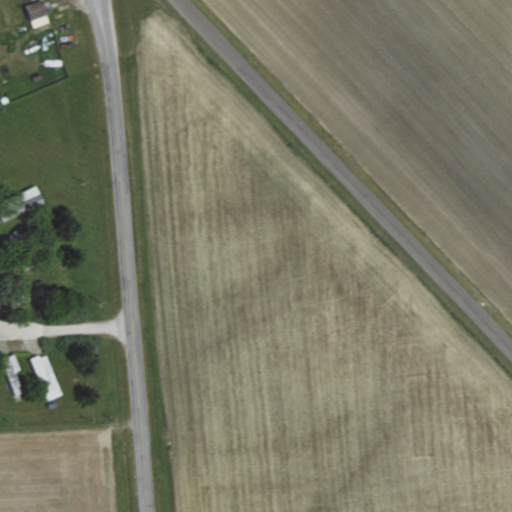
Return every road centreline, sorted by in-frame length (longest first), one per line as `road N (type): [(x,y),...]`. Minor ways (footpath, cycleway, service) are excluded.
road 1 (residential): [(141,511),(113,103),(91,0)]
road 2 (residential): [(511,354),(181,0)]
